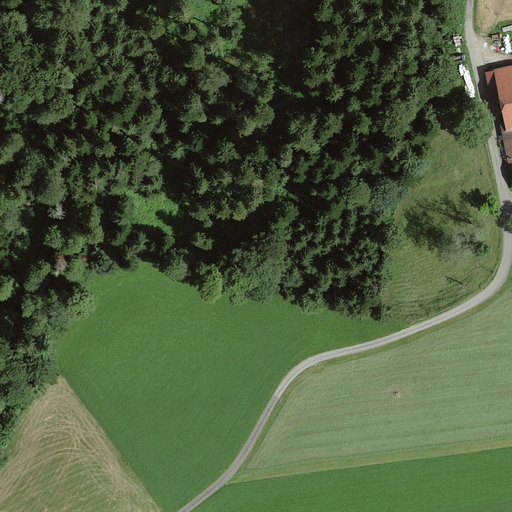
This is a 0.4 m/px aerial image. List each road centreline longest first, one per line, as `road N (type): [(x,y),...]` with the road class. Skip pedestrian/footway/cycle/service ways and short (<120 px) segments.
road 1 (track): [(182,511),(235,466),(304,364),(424,325),(476,300),(501,275),(508,227),(470,0)]
road 2 (track): [(102,0),(210,62)]
